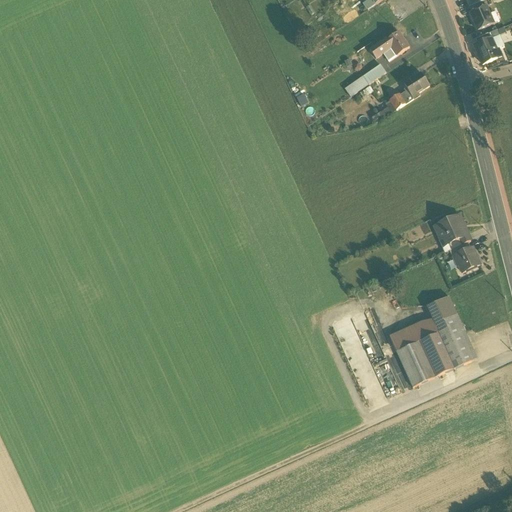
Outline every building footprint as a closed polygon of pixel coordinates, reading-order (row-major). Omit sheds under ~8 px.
[(367,12),(376,5),(373,0),(370,0),(363,5),(367,12)] [(465,0),(469,8),(486,1),(485,0),(465,0)] [(391,3),(372,16),(381,30),(401,16),(396,7),(392,2),(391,3)] [(483,2),(472,7),(475,13),(486,8),(483,2)] [(311,6),(306,9),(311,17),(315,14),(311,6)] [(470,14),(478,32),(494,25),(490,16),(486,8),(475,13),(470,14)] [(490,16),(494,25),(499,23),(496,14),(490,16)] [(491,41),(492,41),(499,37),(497,32),(489,35),(491,41)] [(376,60),(383,56),(392,50),(397,58),(410,49),(399,34),(387,42),(386,40),(370,52),(376,60)] [(476,41),(478,47),(491,41),(489,35),(476,41)] [(497,52),(499,51),(505,48),(500,37),(499,37),(492,41),(497,52)] [(475,48),(483,66),(497,60),(497,59),(502,57),(499,51),(497,52),(492,41),(491,41),(478,47),(475,48)] [(389,64),(397,58),(392,50),(383,56),(389,64)] [(361,57),(351,59),(353,67),(363,64),(361,57)] [(366,78),(382,68),(380,66),(345,90),(351,99),(371,85),(366,78)] [(366,78),(371,85),(386,74),(382,68),(366,78)] [(409,90),(416,100),(422,96),(421,95),(432,87),(424,75),(407,86),(409,90)] [(370,88),(360,94),(363,100),(374,94),(370,88)] [(408,93),(402,97),(408,105),(416,100),(409,90),(407,91),(408,93)] [(398,112),(408,105),(402,97),(401,95),(391,101),(398,112)] [(304,96),(297,99),(301,108),(308,105),(304,96)] [(385,105),(388,109),(391,116),(398,112),(391,101),(385,105)] [(376,125),(391,116),(388,109),(372,119),(376,125)] [(446,239),(449,245),(466,238),(461,227),(464,225),(460,217),(447,223),(448,224),(437,229),(442,241),(446,239)] [(449,245),(452,252),(468,244),(471,243),(469,237),(466,238),(449,245)] [(470,250),(468,244),(452,252),(450,252),(453,260),(456,259),(455,257),(470,250)] [(456,259),(462,273),(480,266),(473,249),(470,250),(455,257),(456,259)] [(389,269),(380,270),(381,280),(390,279),(389,269)] [(433,321),(435,325),(457,316),(449,298),(427,308),(433,321)] [(439,334),(420,343),(436,379),(472,363),(460,336),(465,334),(463,330),(457,316),(435,325),(439,334)] [(389,338),(396,353),(420,343),(439,334),(435,325),(433,321),(422,323),(389,338)] [(460,336),(472,363),(477,361),(465,334),(460,336)] [(413,389),(436,379),(420,343),(396,353),(413,389)] [(389,397),(400,394),(392,369),(382,372),(389,397)]
